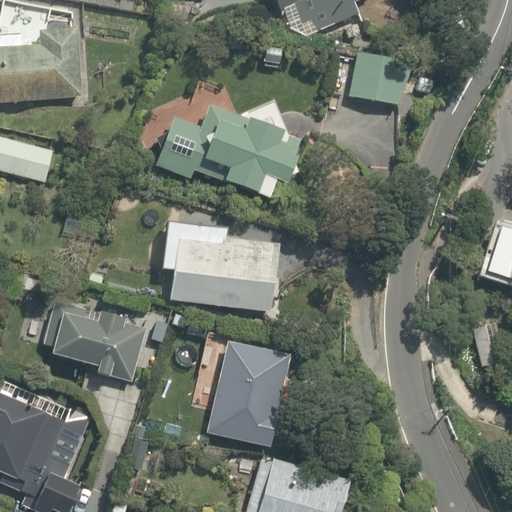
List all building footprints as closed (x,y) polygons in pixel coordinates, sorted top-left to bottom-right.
[(265,0),(272,12),(287,6),(295,25),(310,19),(315,32),(355,16),(350,4),(358,0),(265,0)] [(0,104),(76,97),(69,29),(31,30),(31,47),(11,46),(12,35),(0,34),(0,104)] [(403,49),(351,43),(344,100),(396,106),(403,49)] [(199,130),(164,116),(152,167),(186,181),(189,172),(260,201),(266,182),(275,185),(282,160),(289,162),(295,141),(285,139),(275,101),(234,117),(208,107),(199,130)] [(51,146),(0,133),(0,171),(42,182),(51,146)] [(216,227),(154,222),(152,270),(161,271),(159,288),(164,288),(163,302),(265,312),(268,284),(264,284),(266,252),(275,253),(276,241),(257,239),(257,231),(225,229),(225,237),(215,236),(216,227)] [(474,273),(511,284),(511,232),(485,225),(474,273)] [(90,326),(54,316),(44,355),(88,366),(87,372),(129,383),(146,316),(96,303),(90,326)] [(282,348),(216,337),(202,437),(263,447),(270,404),(276,405),(278,396),(292,399),(297,366),(280,363),(282,348)] [(92,420),(0,377),(0,485),(24,497),(23,501),(47,511),(61,511),(74,484),(64,480),(92,420)] [(261,462),(233,454),(225,477),(248,483),(245,491),(240,490),(234,511),(331,511),(340,481),(303,471),(308,453),(270,443),(266,457),(263,456),(261,462)]
